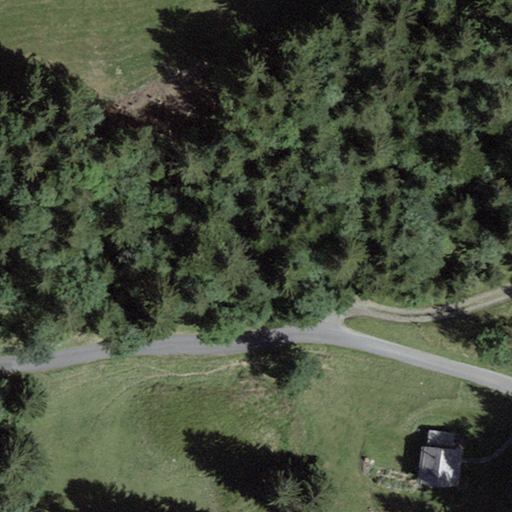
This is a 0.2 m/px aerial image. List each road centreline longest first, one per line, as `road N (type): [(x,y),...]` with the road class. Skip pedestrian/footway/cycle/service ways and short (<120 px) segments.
road 1 (unclassified): [(0,364),(303,336),(347,339),(511,382)]
road 2 (track): [(324,337),(342,311),(357,306),(424,317),(511,289)]
